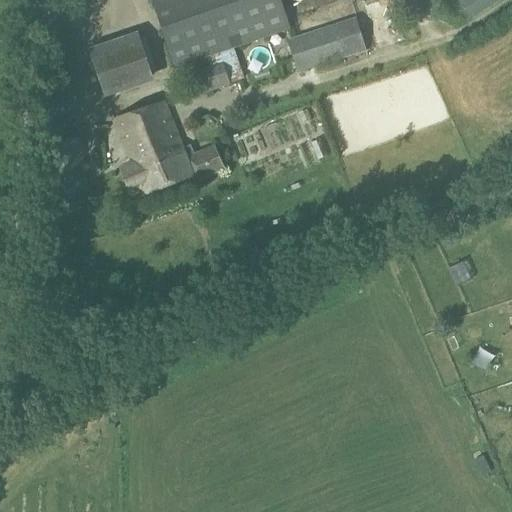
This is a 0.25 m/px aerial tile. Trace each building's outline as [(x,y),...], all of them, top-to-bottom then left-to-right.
[(291,30),(280,0),(155,0),(175,70),(291,30)] [(457,0),(469,17),(495,0),(457,0)] [(356,20),(288,42),(298,73),(366,51),(356,20)] [(68,103),(71,41),(50,40),(48,102),(68,103)] [(141,45),(92,61),(103,94),(152,77),(141,45)] [(198,97),(230,86),(223,64),(191,76),(198,97)] [(215,147),(186,159),(164,105),(114,122),(132,166),(122,170),(131,194),(142,189),(145,197),(193,179),(195,184),(225,170),(215,147)] [(81,139),(45,142),(51,210),(88,206),(81,139)] [(78,376),(75,369),(70,371),(73,378),(78,376)]
